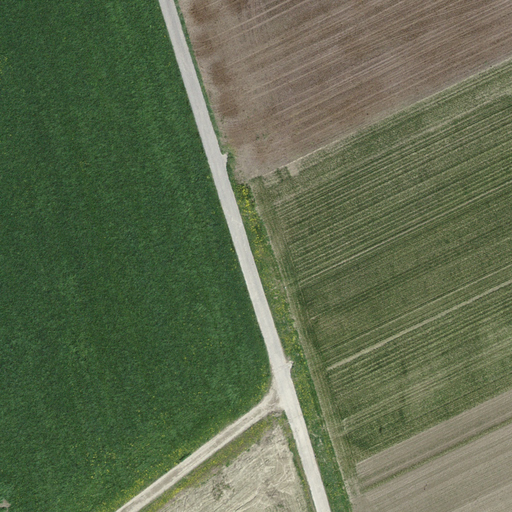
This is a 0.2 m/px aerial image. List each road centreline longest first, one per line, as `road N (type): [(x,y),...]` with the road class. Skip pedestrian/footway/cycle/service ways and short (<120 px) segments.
road 1 (track): [(166,0),(324,511)]
road 2 (track): [(122,511),(285,384)]
